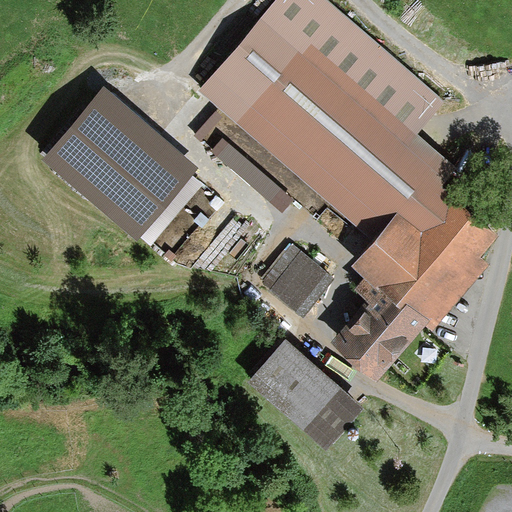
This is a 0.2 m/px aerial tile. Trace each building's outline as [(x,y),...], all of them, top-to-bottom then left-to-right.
[(316,0),(275,0),(191,92),(350,238),(454,125),(316,0)] [(198,160),(104,78),(43,148),(137,230),(198,160)] [(408,182),(302,320),(378,378),(484,240),(408,182)] [(262,274),(305,308),(336,270),(293,235),(262,274)] [(248,374),(326,443),(365,399),(286,331),(248,374)]
